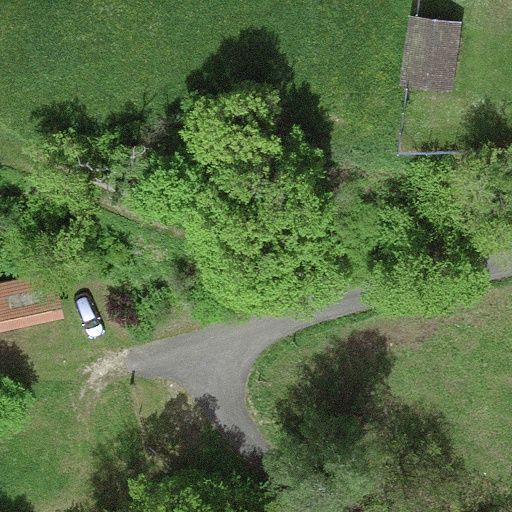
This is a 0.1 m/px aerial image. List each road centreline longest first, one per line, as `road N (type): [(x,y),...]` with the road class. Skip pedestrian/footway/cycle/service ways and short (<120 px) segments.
road 1 (track): [(511,261),(302,311),(241,336),(222,354),(216,380),(240,428),(363,511)]
road 2 (track): [(47,511),(172,448),(216,380)]
